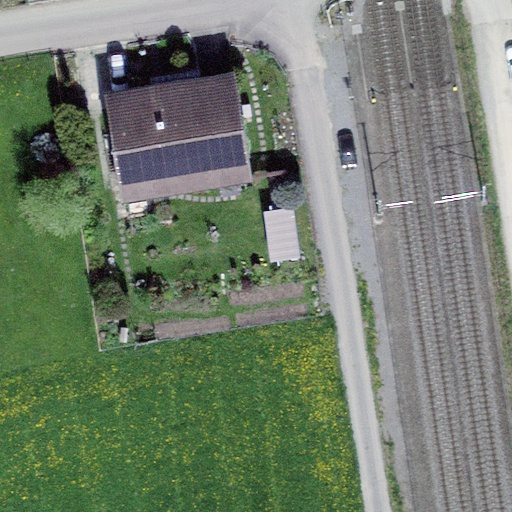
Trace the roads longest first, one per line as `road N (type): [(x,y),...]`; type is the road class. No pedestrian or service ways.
road 1 (track): [(293,0),(375,511)]
road 2 (residential): [(237,0),(0,38)]
road 3 (track): [(511,179),(488,0)]
